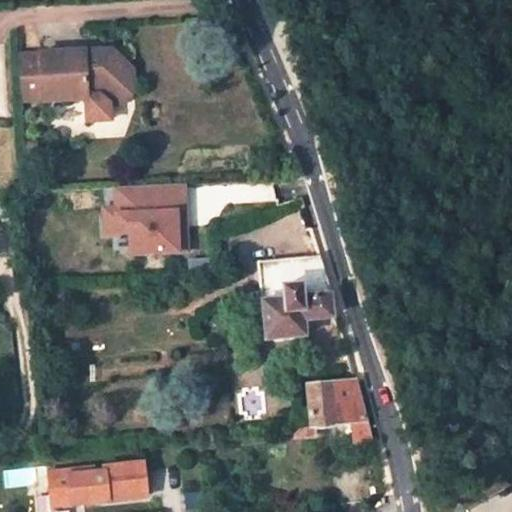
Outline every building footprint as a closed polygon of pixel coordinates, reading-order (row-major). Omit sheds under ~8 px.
[(101,50),(38,54),(41,102),(84,99),(84,96),(97,96),(106,104),(121,103),(132,91),(130,69),(114,54),(110,59),(101,50)] [(125,234),(126,255),(179,252),(176,203),(187,202),(186,182),(113,186),(114,205),(99,205),(101,235),(125,234)] [(338,316),(321,256),(259,263),(267,339),(305,335),(304,320),(338,316)] [(312,425),(352,420),(355,443),(371,440),(364,414),(355,381),(307,386),(312,425)] [(296,437),(313,435),(312,425),(294,426),(296,437)] [(201,445),(213,444),(212,435),(200,436),(201,445)] [(67,505),(145,497),(142,464),(104,468),(104,474),(93,475),(92,469),(48,473),(50,497),(66,496),(67,505)] [(51,507),(67,505),(66,496),(50,497),(51,507)]
